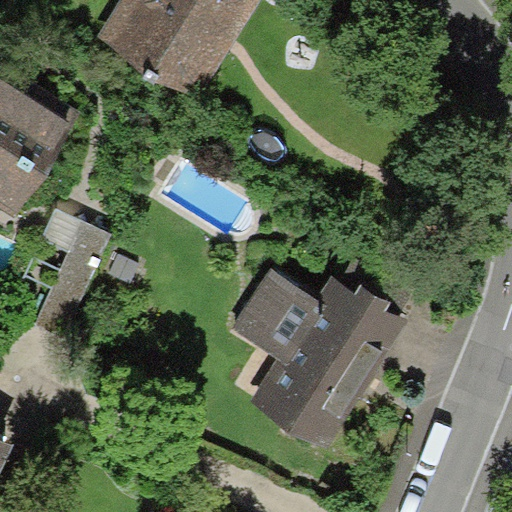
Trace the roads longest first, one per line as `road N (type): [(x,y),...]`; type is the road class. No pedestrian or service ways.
road 1 (residential): [(428,511),(511,303)]
road 2 (residential): [(511,124),(475,27),(449,0)]
